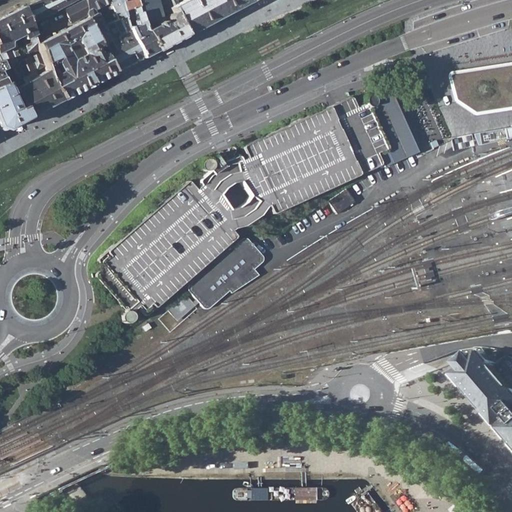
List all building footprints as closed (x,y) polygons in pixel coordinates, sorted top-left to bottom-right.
[(34,21),(73,0),(37,0),(23,6),(45,65),(60,100),(112,73),(96,43),(85,19),(43,40),(34,21)] [(87,15),(84,0),(81,0),(62,9),(69,23),(87,15)] [(84,0),(87,15),(88,18),(85,19),(96,43),(112,73),(142,58),(134,41),(128,28),(123,10),(119,0),(84,0)] [(119,0),(123,10),(137,7),(135,0),(119,0)] [(157,8),(154,0),(135,0),(137,7),(139,13),(146,27),(161,22),(157,8)] [(164,0),(171,13),(183,36),(252,0),(164,0)] [(23,6),(0,17),(0,62),(26,119),(60,100),(45,65),(23,6)] [(142,58),(155,51),(146,29),(146,27),(139,13),(131,15),(135,25),(128,28),(134,41),(142,58)] [(164,24),(161,22),(146,29),(155,51),(183,36),(171,13),(168,14),(166,17),(167,21),(164,24)] [(0,131),(26,119),(0,62),(0,131)] [(511,63),(452,72),(450,73),(448,75),(447,78),(453,100),(455,103),(473,117),(478,118),(511,112),(511,63)] [(443,81),(414,93),(438,150),(467,139),(443,81)] [(219,151),(213,156),(209,159),(209,161),(208,162),(203,159),(200,160),(197,163),(197,167),(199,170),(203,171),(207,170),(208,171),(198,180),(197,182),(199,185),(193,190),(187,183),(185,182),(183,183),(98,257),(97,261),(103,269),(94,277),(116,302),(124,311),(120,313),(119,317),(122,322),(127,323),(131,319),(130,313),(136,307),(143,315),(147,315),(232,240),(233,238),(232,235),(229,231),(233,228),(243,226),(253,219),(259,215),(265,207),(268,205),(271,212),(272,213),(273,213),(275,213),(367,171),(368,172),(417,150),(394,104),(389,92),(385,93),(383,94),(378,96),(376,98),(374,95),(372,95),(369,94),(367,95),(365,96),(364,97),(364,99),(363,101),(364,103),(355,108),(353,102),(337,110),(328,113),(327,110),(325,108),(323,108),(322,108),(244,144),(242,145),(242,148),(245,156),(239,159),(238,157),(237,157),(235,156),(234,156),(233,154),(234,152),(235,150),(234,148),(232,147),(229,147),(228,149),(227,150),(225,151),(223,152),(219,151)] [(345,188),(326,201),(335,214),(353,201),(345,188)] [(258,275),(253,269),(261,262),(262,259),(261,255),(247,239),(242,238),(232,246),(230,243),(185,281),(188,284),(187,286),(187,287),(187,289),(188,291),(202,307),(205,309),(207,308),(228,290),(230,293),(258,275)] [(187,295),(169,309),(177,319),(194,305),(187,295)] [(511,380),(499,365),(497,363),(496,364),(489,355),(490,354),(487,352),(485,354),(486,355),(479,361),(476,357),(477,356),(475,354),(472,356),(473,357),(469,360),(468,361),(463,365),(463,364),(460,366),(462,369),(463,368),(466,371),(460,377),(459,376),(456,378),(458,381),(459,380),(467,389),(466,389),(468,392),(470,390),(477,398),(476,399),(477,401),(479,400),(483,405),(482,406),(483,408),(485,408),(491,416),(489,417),(492,420),(492,419),(500,428),(499,428),(503,433),(504,433),(511,441),(511,442),(511,443),(511,380)] [(499,365),(511,380),(511,357),(511,358),(509,358),(508,358),(499,365)] [(429,457),(416,451),(409,466),(422,471),(429,457)] [(238,500),(321,500),(323,500),(324,500),(325,499),(326,499),(327,498),(328,497),(329,496),(329,495),(330,495),(330,494),(330,493),(330,492),(329,491),(328,490),(328,489),(327,488),(326,488),(325,488),(324,487),(322,487),(321,487),(238,487),(237,488),(236,488),(235,488),(235,489),(234,490),(233,491),(233,495),(233,496),(233,497),(234,498),(235,499),(236,500),(237,500),(238,500)] [(351,503),(358,511),(381,511),(365,492),(359,497),(351,503)]
